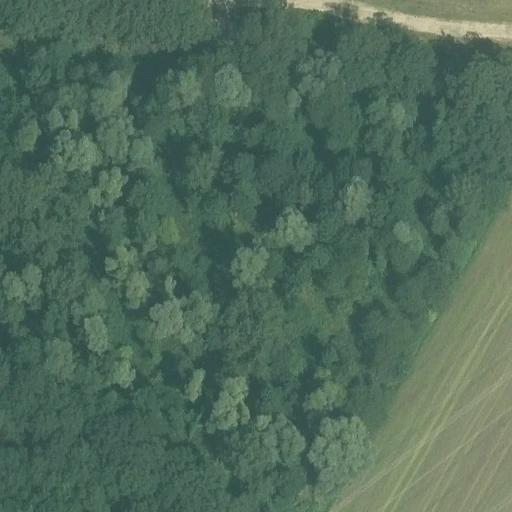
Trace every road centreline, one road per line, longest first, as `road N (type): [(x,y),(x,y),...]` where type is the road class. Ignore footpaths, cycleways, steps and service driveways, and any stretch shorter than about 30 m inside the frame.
road 1 (unclassified): [(511,143),(275,51),(108,0)]
road 2 (track): [(171,16),(223,3),(264,6),(352,32),(511,39)]
